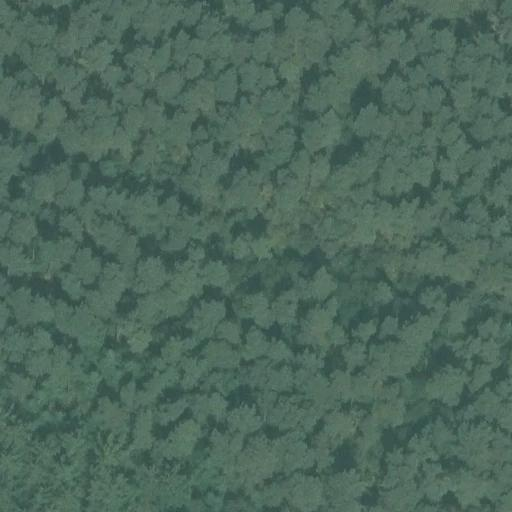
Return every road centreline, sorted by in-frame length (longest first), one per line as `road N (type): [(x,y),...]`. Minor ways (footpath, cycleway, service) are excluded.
road 1 (track): [(511,325),(0,152)]
road 2 (track): [(0,408),(319,511)]
road 3 (track): [(511,72),(297,0)]
